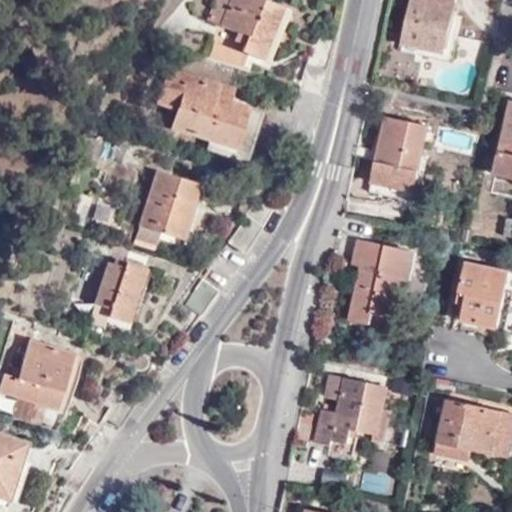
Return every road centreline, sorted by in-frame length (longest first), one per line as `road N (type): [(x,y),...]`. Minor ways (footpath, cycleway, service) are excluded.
road 1 (residential): [(322,181),(200,364)]
road 2 (residential): [(275,378),(322,181)]
road 3 (residential): [(322,181),(363,0)]
